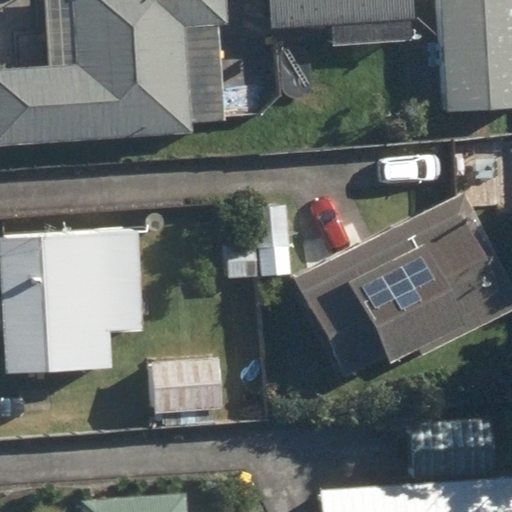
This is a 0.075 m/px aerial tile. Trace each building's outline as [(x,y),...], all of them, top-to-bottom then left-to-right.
[(0,74),(0,148),(192,135),(191,122),(225,120),(218,24),(227,23),(225,0),(74,0),(79,69),(0,74)] [(333,26),(334,47),(411,42),(409,17),(414,17),(412,0),(271,0),(273,29),(333,26)] [(511,0),(442,0),(449,112),(511,109),(511,0)] [(292,281),(343,382),(386,360),(389,366),(463,328),(467,336),(511,312),(511,288),(465,194),(292,281)] [(256,211),(258,248),(287,247),(286,209),(256,211)] [(0,331),(7,331),(7,371),(111,369),(109,333),(140,332),(138,236),(2,239),(3,303),(0,303),(0,331)] [(228,251),(229,279),(256,278),(255,250),(228,251)] [(164,414),(164,427),(214,425),(213,410),(220,409),(219,363),(153,366),(155,414),(164,414)] [(413,427),(417,480),(494,474),(490,421),(413,427)] [(511,511),(511,480),(324,495),(324,511),(511,511)] [(83,502),(83,511),(187,511),(187,496),(83,502)]
